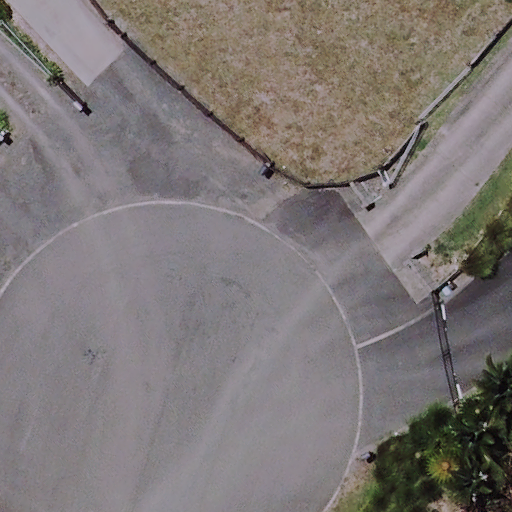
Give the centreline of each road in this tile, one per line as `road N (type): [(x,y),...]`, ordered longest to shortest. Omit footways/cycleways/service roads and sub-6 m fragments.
road 1 (unknown): [(201,377),(0,154)]
road 2 (residential): [(156,511),(201,377)]
